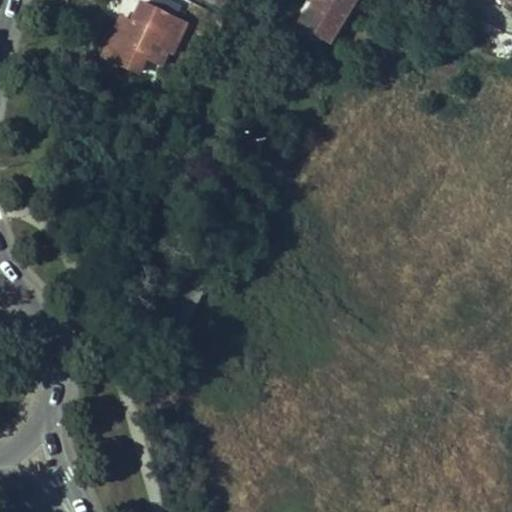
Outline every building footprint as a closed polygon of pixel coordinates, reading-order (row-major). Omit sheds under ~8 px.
[(118,20),(101,56),(138,73),(145,58),(151,44),(168,51),(172,53),(185,24),(175,20),(182,6),(169,0),(149,0),(146,6),(139,3),(128,25),(118,20)] [(206,0),(206,1),(223,10),(227,0),(232,0),(236,1),(236,0),(206,0)] [(314,0),(299,25),(329,42),(353,2),(349,0),(314,0)] [(151,44),(145,58),(161,66),(168,51),(151,44)] [(197,151),(164,134),(155,151),(188,168),(197,151)] [(196,245),(161,310),(184,322),(219,257),(196,245)]
